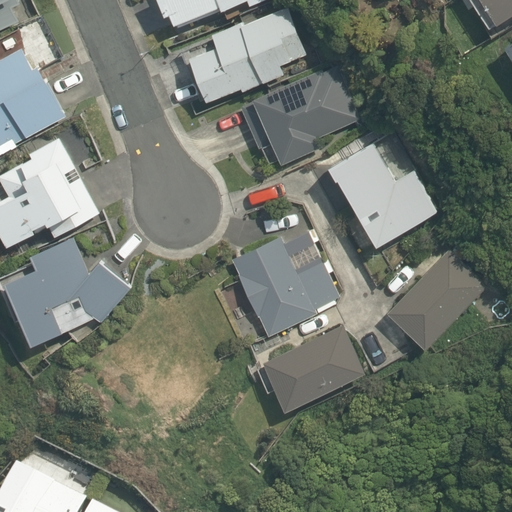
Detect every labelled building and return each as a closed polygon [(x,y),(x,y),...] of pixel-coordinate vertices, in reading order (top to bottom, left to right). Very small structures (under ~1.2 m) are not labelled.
[(0,0),(0,29),(21,20),(15,5),(25,1),(24,0),(0,0)] [(176,12),(180,22),(226,4),(227,8),(247,0),(252,0),(254,4),(264,0),(165,0),(171,13),(176,12)] [(511,0),(488,0),(503,21),(511,15),(511,0)] [(223,44),(196,54),(212,99),(247,86),(249,89),(289,73),(285,63),(310,53),(291,6),(247,23),(246,20),(218,31),(223,44)] [(0,146),(17,138),(19,142),(70,115),(50,75),(48,76),(42,64),(37,67),(26,46),(0,60),(0,146)] [(322,136),(363,119),(337,62),(258,97),(259,99),(244,105),(262,148),(265,147),(272,163),(283,159),(286,164),(327,146),(322,136)] [(103,212),(63,136),(34,152),(37,157),(2,173),(14,196),(0,203),(0,222),(12,245),(54,224),(59,234),(103,212)] [(377,140),(336,163),(344,177),(345,176),(384,242),(442,209),(417,167),(399,178),(377,140)] [(14,279),(39,342),(98,317),(104,321),(134,287),(103,260),(93,272),(78,235),(37,252),(43,266),(14,279)] [(285,235),(235,258),(262,315),(263,315),(273,336),(340,303),(337,299),(343,297),(331,273),(335,271),(329,259),(301,272),(285,235)] [(452,247),(392,310),(431,347),(491,284),(452,247)] [(370,372),(346,322),(267,360),(290,409),(370,372)] [(59,482),(21,464),(0,508),(0,511),(85,511),(91,500),(58,483),(59,482)] [(116,511),(96,502),(91,511),(116,511)]
